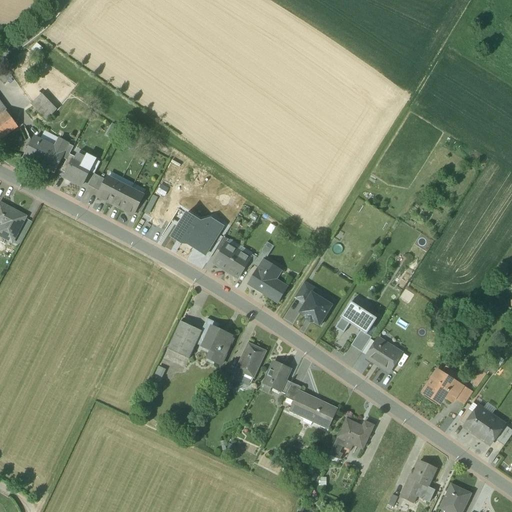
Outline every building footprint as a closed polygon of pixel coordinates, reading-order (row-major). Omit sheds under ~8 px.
[(6,72),(0,76),(0,81),(3,84),(10,78),(6,72)] [(31,106),(46,120),(57,110),(41,95),(31,106)] [(0,139),(17,127),(0,103),(0,139)] [(106,135),(113,138),(117,126),(110,124),(106,135)] [(54,148),(35,138),(24,158),(53,173),(61,158),(63,153),(54,148)] [(73,147),(58,139),(54,148),(63,153),(61,158),(66,160),(69,155),(73,147)] [(22,142),(18,145),(18,150),(22,153),(27,149),(27,144),(22,142)] [(66,160),(61,171),(66,174),(73,160),(74,160),(75,158),(69,155),(66,160)] [(74,160),(73,160),(66,174),(64,178),(81,186),(90,169),(74,160)] [(167,171),(175,174),(180,164),(172,160),(167,171)] [(107,180),(94,174),(88,186),(101,192),(107,180)] [(131,189),(108,177),(107,180),(101,192),(98,197),(121,209),(131,189)] [(166,194),(169,187),(161,184),(158,191),(166,194)] [(143,195),(131,189),(121,209),(132,215),(135,210),(141,198),(143,195)] [(141,198),(135,210),(141,213),(147,201),(141,198)] [(25,217),(0,204),(0,226),(6,229),(2,237),(12,243),(25,217)] [(223,227),(211,219),(203,231),(197,227),(200,222),(186,214),(171,238),(181,244),(184,239),(188,242),(188,245),(205,255),(223,227)] [(223,237),(216,249),(221,253),(227,244),(227,245),(229,241),(223,237)] [(221,253),(214,264),(226,271),(238,251),(227,245),(227,244),(221,253)] [(238,251),(226,271),(238,279),(245,267),(250,259),(249,258),(238,251)] [(267,256),(261,253),(257,258),(253,266),(258,269),(263,261),(264,261),(267,256)] [(249,258),(250,259),(245,267),(250,270),(252,266),(253,266),(257,258),(252,255),(249,258)] [(264,261),(263,261),(258,269),(250,283),(263,291),(261,293),(277,303),(287,287),(276,280),(281,272),(264,261)] [(315,290),(304,283),(294,298),(305,305),(312,295),(315,290)] [(312,295),(305,305),(300,313),(305,317),(306,319),(311,322),(314,322),(319,325),(321,326),(327,315),(326,314),(330,306),(312,295)] [(376,319),(350,302),(340,318),(341,319),(349,324),(360,331),(366,335),(376,319)] [(206,318),(200,331),(201,331),(196,341),(202,344),(210,326),(216,329),(218,324),(206,318)] [(341,319),(335,328),(343,334),(349,324),(341,319)] [(200,331),(179,321),(166,349),(188,359),(196,341),(201,331),(200,331)] [(232,339),(218,333),(219,330),(216,329),(210,326),(202,344),(213,349),(209,359),(220,364),(232,339)] [(366,335),(360,331),(351,346),(362,353),(371,338),(366,335)] [(386,349),(375,342),(366,356),(368,360),(371,362),(374,361),(380,365),(390,371),(401,353),(389,345),(386,349)] [(264,352),(247,344),(235,370),(252,377),(264,352)] [(274,361),(263,384),(279,392),(285,380),(290,369),(274,361)] [(226,369),(221,381),(229,385),(234,373),(226,369)] [(477,375),(471,384),(476,388),(485,375),(480,371),(477,375)] [(449,380),(437,372),(422,394),(432,401),(437,393),(451,402),(454,398),(461,387),(450,379),(449,380)] [(285,380),(279,392),(285,395),(291,382),(285,380)] [(301,387),(291,382),(285,395),(284,397),(293,402),(298,391),(299,392),(301,387)] [(472,394),(461,387),(454,398),(464,404),(472,394)] [(299,392),(298,391),(293,402),(289,411),(327,429),(336,409),(299,392)] [(504,425),(481,409),(477,416),(473,413),(465,425),(464,426),(472,431),(472,430),(478,434),(476,436),(490,445),(494,439),(504,425)] [(468,410),(460,421),(465,425),(473,413),(468,410)] [(360,427),(348,421),(344,431),(341,429),(337,438),(344,441),(341,446),(350,450),(352,445),(361,449),(372,426),(363,422),(360,427)] [(504,425),(494,439),(499,443),(509,429),(504,425)] [(511,431),(509,429),(499,443),(504,446),(511,434),(511,431)] [(436,469),(419,461),(409,483),(407,482),(403,490),(399,498),(410,503),(413,504),(416,497),(429,503),(435,491),(427,487),(436,469)] [(394,485),(387,501),(396,505),(399,498),(403,490),(394,485)] [(462,511),(471,494),(451,485),(439,509),(445,511),(462,511)] [(410,503),(399,498),(396,505),(407,511),(410,503)]
